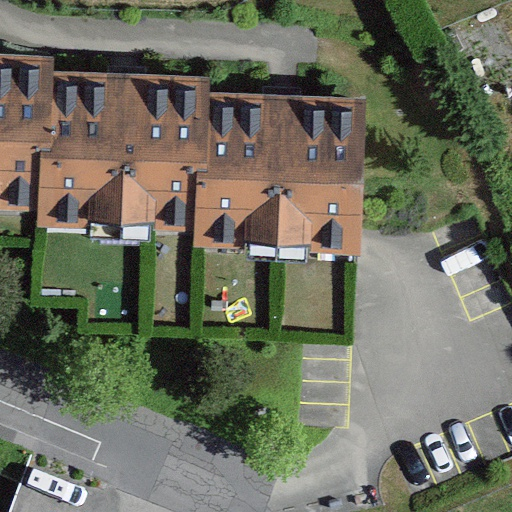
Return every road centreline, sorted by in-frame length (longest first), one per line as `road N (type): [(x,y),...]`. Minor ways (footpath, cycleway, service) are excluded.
road 1 (residential): [(0,16),(24,30),(284,48)]
road 2 (residential): [(194,474),(0,399)]
